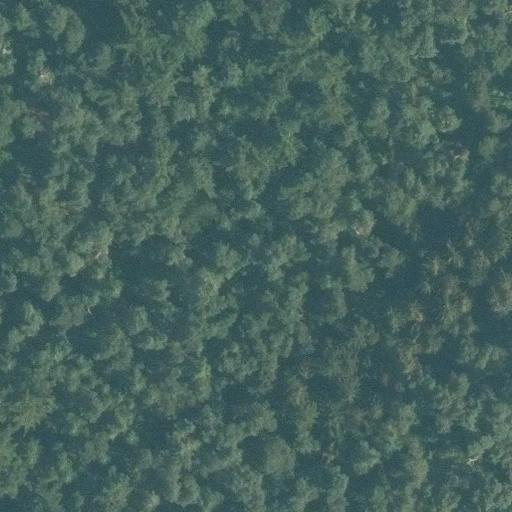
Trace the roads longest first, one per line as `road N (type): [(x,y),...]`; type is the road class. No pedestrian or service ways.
road 1 (track): [(0,507),(299,332)]
road 2 (track): [(299,332),(511,142)]
road 3 (track): [(299,332),(467,511)]
